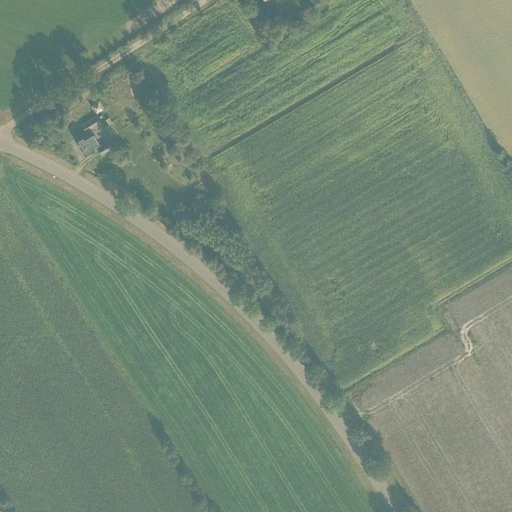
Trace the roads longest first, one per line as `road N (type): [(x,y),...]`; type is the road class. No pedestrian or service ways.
road 1 (tertiary): [(389,511),(337,425),(270,339),(167,242),(108,200),(0,146)]
road 2 (track): [(0,132),(205,0)]
